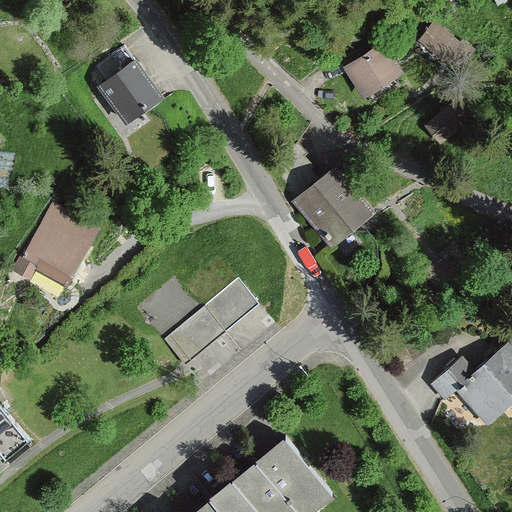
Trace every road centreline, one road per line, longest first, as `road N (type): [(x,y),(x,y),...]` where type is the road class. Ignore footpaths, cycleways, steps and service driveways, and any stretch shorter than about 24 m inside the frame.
road 1 (unclassified): [(511,216),(313,124),(189,0)]
road 2 (residential): [(333,309),(142,0)]
road 3 (residential): [(333,309),(90,511)]
road 4 (residential): [(333,309),(462,511)]
